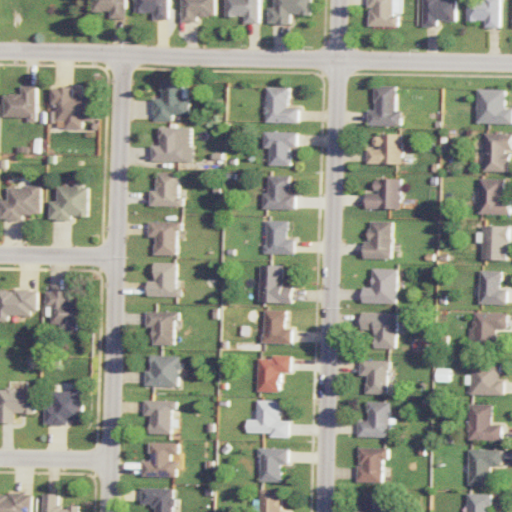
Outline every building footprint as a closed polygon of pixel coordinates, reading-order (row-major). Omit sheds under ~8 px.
[(94,0),(94,11),(112,11),(112,18),(127,18),(127,0),(94,0)] [(137,0),(137,12),(155,13),(155,19),(169,19),(169,0),(137,0)] [(182,0),(183,21),(198,21),(198,16),(217,16),(216,0),(182,0)] [(227,0),(227,16),(245,16),(245,23),(260,23),(260,0),(227,0)] [(269,23),(291,24),(291,14),(312,15),(312,0),(275,0),(275,7),(270,7),(269,23)] [(399,26),(400,14),(402,14),(401,0),(368,0),(368,7),(370,7),(369,25),(399,26)] [(438,27),(438,20),(457,20),(457,0),(424,0),(424,27),(438,27)] [(501,0),(482,0),(482,1),(468,0),(468,20),(487,21),(486,27),(501,28),(501,0)] [(188,114),(189,81),(162,80),(161,98),(154,98),(154,120),(173,120),(173,114),(188,114)] [(4,117),(29,117),(29,121),(37,122),(38,86),(23,85),(23,94),(4,94),(4,117)] [(397,86),(375,85),(375,110),(369,110),(368,125),(402,125),(402,110),(397,110),(397,86)] [(65,128),(83,128),(83,121),(94,121),(94,97),(73,97),(74,87),(52,87),(51,104),(57,104),(56,121),(65,121),(65,128)] [(299,123),(299,108),(290,107),(290,87),(267,87),(266,122),(299,123)] [(511,123),(511,108),(506,108),(506,90),(478,89),(477,123),(511,123)] [(193,127),(160,127),(159,145),(152,145),(151,160),(192,161),(193,127)] [(270,165),(291,165),(291,147),(298,147),(298,132),(265,131),(264,148),(270,148),(270,165)] [(510,172),(510,151),(511,150),(511,133),(484,133),(483,171),(510,172)] [(403,134),(374,134),(374,147),(368,147),(367,163),(403,164),(403,134)] [(151,190),(151,205),(184,206),(184,198),(179,198),(180,173),(158,172),(157,190),(151,190)] [(296,209),(297,195),(291,195),(291,176),(270,175),(269,192),(264,192),(264,209),(296,209)] [(402,208),(402,179),(375,178),(375,192),(367,192),(366,208),(402,208)] [(511,214),(511,197),(505,197),(506,179),(480,178),(479,214),(511,214)] [(89,217),(89,185),(59,185),(59,201),(51,201),(51,219),(73,220),(73,216),(89,217)] [(43,187),(10,186),(9,200),(2,200),(1,219),(24,219),(24,214),(42,215),(43,187)] [(289,221),(267,220),(267,253),(295,254),(295,239),(289,239),(289,221)] [(178,255),(178,230),(183,230),(183,222),(150,221),(150,237),(156,237),(155,254),(178,255)] [(393,258),(393,221),(370,221),(370,241),(365,240),(364,258),(393,258)] [(477,232),(477,242),(483,242),(482,259),(509,260),(510,226),(484,225),(483,232),(477,232)] [(178,262),(156,262),(155,281),(149,281),(148,296),(183,296),(183,287),(178,287),(178,262)] [(293,303),(294,287),(284,286),(284,265),(261,265),(260,302),(293,303)] [(398,303),(398,269),(373,268),(372,287),(363,287),(363,302),(398,303)] [(503,271),(481,270),(480,303),(508,304),(508,289),(502,289),(503,271)] [(0,320),(9,321),(9,314),(38,314),(38,289),(16,289),(16,291),(0,290),(0,320)] [(46,291),(46,316),(51,316),(51,324),(60,324),(60,329),(86,329),(86,301),(68,301),(68,291),(46,291)] [(264,342),(293,343),(293,328),(287,328),(287,310),(265,310),(264,342)] [(178,312),(147,311),(147,326),(153,327),(153,345),(178,345),(178,312)] [(362,329),(375,329),(375,347),(398,348),(398,313),(362,312),(362,329)] [(497,328),(508,328),(508,312),(475,312),(475,328),(470,328),(470,343),(497,343),(497,328)] [(146,386),(181,386),(181,356),(151,355),(151,370),(146,370),(146,386)] [(292,372),(292,356),(273,355),(272,359),(259,358),(259,391),(281,392),(282,372),(292,372)] [(367,393),(389,394),(390,360),(361,360),(361,375),(367,375),(367,393)] [(502,364),(473,364),(472,394),(506,395),(506,380),(502,380),(502,364)] [(437,381),(451,381),(451,368),(437,368),(437,381)] [(0,422),(14,423),(14,413),(34,413),(35,389),(0,388),(0,422)] [(45,406),(44,424),(67,425),(67,421),(83,421),(84,391),(53,390),(52,406),(45,406)] [(151,434),(173,433),(172,409),(178,409),(178,400),(145,400),(145,415),(150,415),(151,434)] [(248,432),(270,433),(270,437),(290,437),(291,421),(282,420),(282,400),(258,400),(258,419),(248,419),(248,432)] [(392,418),(392,402),(369,401),(369,421),(359,420),(359,437),(391,437),(391,426),(397,426),(397,418),(392,418)] [(504,425),(495,424),(495,404),(471,404),(470,440),(504,440),(504,425)] [(180,443),(151,442),(151,460),(143,460),(143,476),(177,477),(178,456),(180,456),(180,443)] [(359,481),(384,482),(384,459),(390,459),(390,448),(359,447),(359,481)] [(282,481),(282,464),(289,464),(290,449),(261,448),(260,481),(282,481)] [(470,485),(493,485),(493,466),(503,466),(503,450),(470,449),(470,485)] [(174,511),(175,488),(142,488),(142,505),(154,505),(153,511),(174,511)] [(281,490),(260,490),(260,511),(287,511),(288,511),(281,511),(281,490)] [(386,511),(386,492),(366,492),(366,511),(356,511),(386,511)] [(0,511),(32,511),(32,493),(10,493),(10,494),(0,493),(0,511)] [(79,511),(80,506),(59,506),(59,494),(44,493),(43,511),(79,511)] [(491,511),(492,494),(468,493),(467,511),(491,511)]
